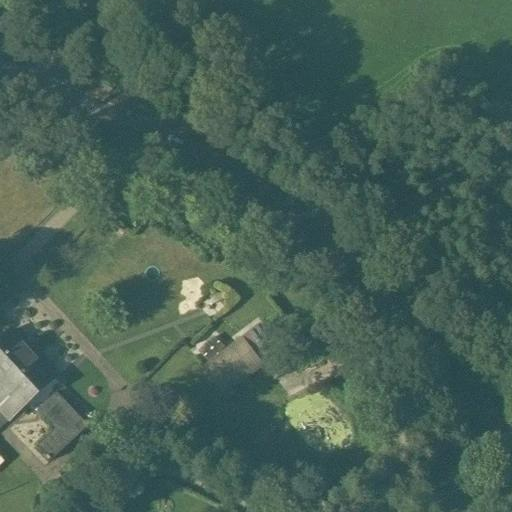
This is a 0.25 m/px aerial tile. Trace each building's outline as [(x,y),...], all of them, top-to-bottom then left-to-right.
[(265,334),(259,325),(244,336),(244,337),(265,364),(275,377),(290,365),(282,355),(292,347),(274,327),(265,334)] [(50,373),(11,331),(0,341),(0,368),(8,377),(0,384),(0,405),(10,416),(12,417),(28,403),(23,398),(50,373)] [(214,337),(200,351),(210,361),(224,347),(214,337)] [(244,337),(204,368),(225,395),(265,364),(244,337)] [(89,426),(57,393),(38,410),(56,429),(37,446),(52,461),(89,426)] [(0,405),(0,425),(10,416),(0,405)]
